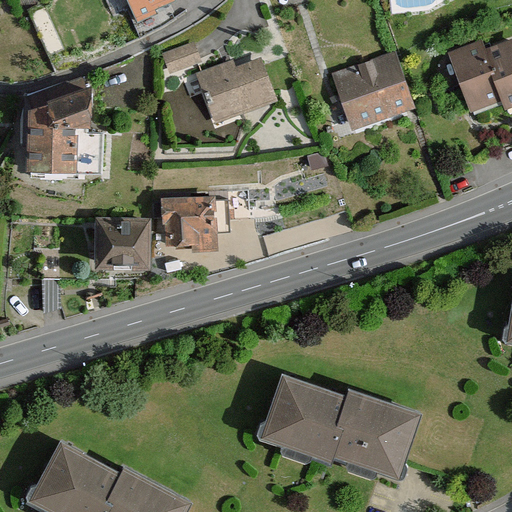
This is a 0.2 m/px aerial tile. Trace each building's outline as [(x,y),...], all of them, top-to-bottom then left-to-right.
[(125,0),(135,21),(182,2),(181,0),(125,0)] [(479,40),(444,54),(467,110),(501,97),(483,51),(479,40)] [(511,40),(483,51),(501,97),(506,108),(511,105),(511,40)] [(195,41),(164,52),(171,71),(202,60),(195,41)] [(392,48),(330,72),(351,126),(413,101),(392,48)] [(229,59),(192,72),(211,124),(279,100),(263,56),(232,67),(229,59)] [(87,87),(23,109),(26,173),(77,175),(78,122),(94,119),(87,87)] [(160,200),(164,253),(219,248),(215,195),(160,200)] [(92,217),(93,271),(149,271),(149,217),(92,217)] [(281,374),(260,438),(330,465),(332,456),(402,480),(422,412),(346,386),(343,394),(281,374)] [(59,442),(27,501),(46,511),(183,511),(189,501),(121,464),(118,474),(59,442)]
